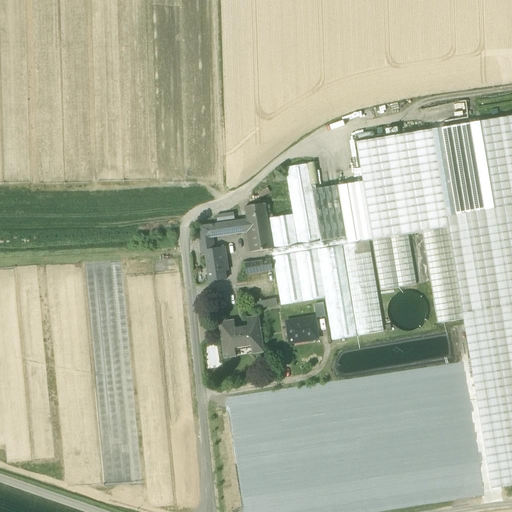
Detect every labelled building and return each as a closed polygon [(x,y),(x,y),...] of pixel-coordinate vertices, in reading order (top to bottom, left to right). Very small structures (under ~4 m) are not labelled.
[(437,127),(470,122),(466,101),(422,108),(423,118),(435,116),(437,127)] [(363,182),(339,186),(348,244),(370,241),(372,241),(409,235),(423,233),(449,228),(464,314),(511,305),(511,116),(356,142),(363,182)] [(360,141),(373,138),(371,131),(358,135),(360,141)] [(316,163),(307,164),(311,186),(319,184),(316,163)] [(332,340),(358,336),(343,245),(348,244),(339,186),(312,191),(311,186),(307,164),(286,168),(293,215),(267,219),(273,249),(272,249),(281,306),(325,299),(332,340)] [(258,194),(261,199),(270,192),(267,188),(258,194)] [(250,232),(253,252),(272,249),(273,249),(267,219),(265,204),(245,207),(248,220),(250,232)] [(199,229),(200,239),(213,237),(250,232),(248,220),(208,226),(199,227),(199,229)] [(423,233),(438,324),(464,319),(465,319),(464,314),(449,228),(423,233)] [(372,241),(381,291),(417,285),(409,235),(372,241)] [(205,252),(209,281),(226,279),(225,271),(229,270),(225,247),(215,249),(213,237),(200,239),(202,252),(205,252)] [(343,245),(358,336),(385,332),(370,241),(348,244),(343,245)] [(245,264),(247,275),(273,271),(271,260),(245,264)] [(388,306),(388,314),(390,322),(395,328),(402,331),(410,331),(418,329),(424,324),(427,317),(428,309),(425,302),(420,296),(413,292),(405,292),(398,294),(392,299),(388,306)] [(276,298),(254,303),(255,310),(278,306),(276,298)] [(314,305),(316,318),(325,316),(324,303),(314,305)] [(470,359),(492,489),(511,485),(511,305),(464,314),(465,319),(464,319),(470,359)] [(220,323),(225,358),(236,357),(235,348),(251,345),(252,349),(263,347),(259,318),(247,319),(248,328),(236,329),(235,321),(220,323)] [(314,318),(287,323),(288,329),(289,329),(291,345),(293,344),(293,342),(308,340),(308,341),(318,339),(314,318)]
